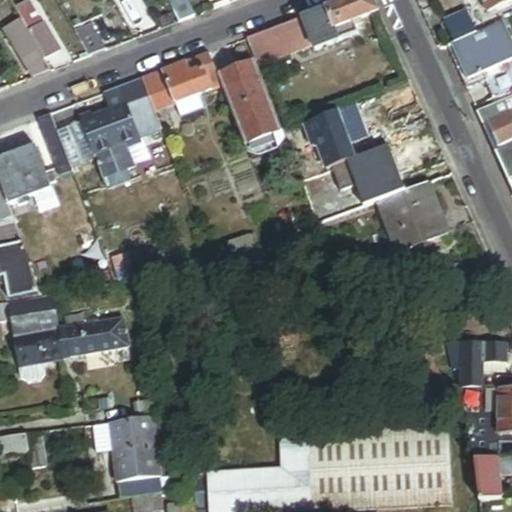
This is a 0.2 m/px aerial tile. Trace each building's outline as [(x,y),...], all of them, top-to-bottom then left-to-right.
[(170,0),(183,23),(197,18),(186,0),(170,0)] [(369,0),(356,0),(328,11),(335,30),(335,32),(359,23),(380,15),(374,2),(369,0)] [(511,0),(482,0),(489,14),(511,3),(511,0)] [(22,23),(45,62),(62,52),(46,25),(44,26),(31,4),(17,13),(22,23)] [(335,30),(328,11),(248,41),(257,64),(258,69),(314,48),(311,39),(335,30)] [(472,20),(446,32),(453,47),(479,35),(472,20)] [(453,47),(451,48),(471,93),(490,85),(488,79),(511,68),(511,32),(507,22),(479,35),(453,47)] [(29,71),(45,62),(22,23),(6,32),(29,71)] [(335,30),(311,39),(314,48),(315,52),(358,35),(356,29),(361,27),(359,23),(335,32),(335,30)] [(107,52),(93,26),(77,33),(91,59),(107,52)] [(219,79),(210,55),(163,73),(167,82),(176,106),(199,97),(222,88),(219,79)] [(258,69),(257,64),(219,79),(222,88),(245,149),(269,140),(283,134),(258,69)] [(167,82),(163,73),(144,80),(148,89),(167,82)] [(511,74),(490,85),(498,102),(511,95),(511,74)] [(148,89),(144,80),(106,95),(113,113),(84,124),(105,180),(137,168),(128,145),(164,131),(159,117),(148,89)] [(178,110),(176,106),(167,82),(148,89),(159,117),(170,113),(175,111),(178,110)] [(205,112),(199,97),(176,106),(178,110),(182,121),(205,112)] [(511,101),(481,116),(511,184),(511,101)] [(355,107),(307,127),(316,150),(318,149),(326,170),(331,168),(332,170),(347,164),(355,161),(349,147),(368,139),(355,107)] [(285,141),(283,134),(269,140),(273,152),(282,148),(285,141)] [(355,161),(347,164),(356,187),(365,210),(379,204),(407,194),(389,148),(355,161)] [(0,178),(11,208),(54,193),(38,149),(0,162),(0,178)] [(341,193),(356,187),(347,164),(332,170),(341,193)] [(0,228),(17,225),(11,208),(0,178),(0,228)] [(407,194),(379,204),(398,255),(448,237),(430,186),(416,191),(407,194)] [(0,246),(23,241),(17,225),(0,228),(0,246)] [(261,264),(251,237),(229,246),(239,273),(261,264)] [(0,246),(0,250),(24,245),(23,241),(0,246)] [(31,268),(33,266),(24,245),(0,250),(0,278),(0,280),(8,279),(10,285),(13,302),(41,295),(31,268)] [(292,274),(308,273),(299,247),(284,252),(292,274)] [(157,254),(164,274),(173,270),(166,251),(157,254)] [(164,274),(157,254),(143,260),(150,279),(164,274)] [(60,334),(54,297),(0,305),(0,326),(13,325),(21,369),(22,369),(44,365),(65,362),(60,334)] [(93,317),(86,319),(87,326),(95,324),(93,317)] [(101,327),(101,323),(95,324),(87,326),(86,319),(68,321),(70,332),(101,327)] [(101,327),(106,355),(131,351),(126,323),(101,327)] [(70,332),(60,334),(65,362),(106,355),(101,327),(70,332)] [(507,346),(450,345),(456,375),(463,374),(463,392),(484,392),(485,376),(485,367),(507,366),(507,346)] [(44,365),(22,369),(23,380),(28,383),(42,381),(45,376),(44,365)] [(507,376),(507,366),(485,367),(485,376),(507,376)] [(511,380),(498,381),(498,384),(498,392),(501,392),(511,392),(511,380)] [(498,384),(488,384),(488,392),(498,392),(498,384)] [(109,389),(109,386),(101,387),(102,395),(110,395),(109,389)] [(110,400),(111,411),(121,409),(120,388),(109,389),(110,395),(110,400)] [(511,439),(511,392),(501,392),(501,440),(511,439)] [(484,398),(463,403),(477,464),(498,463),(484,398)] [(98,402),(100,412),(111,411),(110,400),(98,402)] [(162,416),(161,403),(135,406),(137,419),(162,416)] [(162,479),(153,418),(111,425),(116,454),(120,485),(162,479)] [(116,454),(111,425),(95,427),(99,457),(116,454)] [(89,441),(87,428),(58,433),(59,445),(89,441)] [(282,473),(452,465),(450,429),(281,437),(282,473)] [(42,435),(0,441),(0,461),(31,458),(34,473),(48,471),(45,454),(44,448),(42,435)] [(511,461),(499,463),(501,477),(511,476),(511,461)] [(498,463),(477,464),(481,505),(504,503),(501,477),(499,463),(498,463)] [(416,511),(454,510),(452,465),(282,473),(191,477),(192,493),(194,493),(195,511),(219,511),(288,508),(288,511),(416,511)] [(191,477),(190,472),(171,475),(171,479),(162,481),(165,496),(192,493),(191,477)] [(162,479),(120,485),(123,502),(134,500),(156,497),(165,496),(162,481),(162,479)] [(195,511),(194,493),(192,493),(165,496),(156,497),(156,511),(195,511)] [(156,511),(156,497),(134,500),(135,511),(156,511)]
